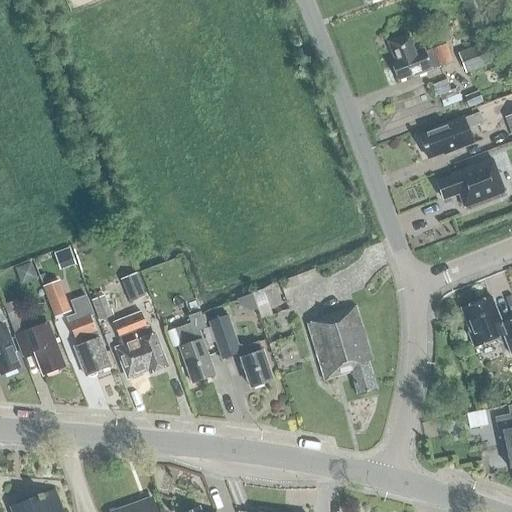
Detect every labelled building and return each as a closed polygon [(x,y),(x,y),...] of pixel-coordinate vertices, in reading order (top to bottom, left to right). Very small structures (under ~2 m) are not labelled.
[(490,21),(481,0),(471,0),(461,4),(470,29),(490,21)] [(389,42),(396,61),(391,63),(397,80),(416,73),(417,75),(431,70),(438,68),(437,67),(451,62),(445,45),(431,50),(433,54),(426,57),(423,50),(415,53),(408,34),(389,42)] [(499,61),(491,41),(459,54),(467,74),(499,61)] [(445,81),(429,87),(433,98),(450,92),(445,81)] [(419,136),(427,159),(443,153),(443,155),(472,144),(466,129),(483,123),(479,113),(462,119),(462,118),(433,129),(434,130),(419,136)] [(503,193),(504,193),(492,159),(490,160),(490,161),(453,175),(452,174),(451,175),(451,177),(436,183),(443,200),(458,194),(463,208),(465,208),(465,207),(503,192),(503,193)] [(123,283),(131,301),(143,296),(136,278),(123,283)] [(70,312),(59,281),(43,287),(54,318),(70,312)] [(75,314),(68,317),(70,323),(68,323),(74,339),(81,336),(84,343),(74,347),(86,377),(90,375),(90,376),(95,375),(94,373),(109,367),(90,315),(92,314),(85,296),(70,301),(75,314)] [(490,296),(460,308),(469,332),(467,333),(473,346),(503,334),(510,354),(511,352),(511,318),(501,322),(490,296)] [(110,315),(103,297),(91,302),(99,320),(110,315)] [(265,298),(254,302),(260,320),(272,316),(265,298)] [(27,329),(16,301),(4,305),(14,334),(27,329)] [(350,373),(357,396),(376,391),(367,362),(371,361),(355,308),(322,319),(322,321),(307,325),(324,381),(350,373)] [(140,312),(127,318),(147,371),(149,370),(150,372),(166,366),(154,334),(149,336),(140,312)] [(179,347),(192,382),(213,375),(201,339),(197,341),(195,333),(206,329),(201,314),(188,318),(190,323),(175,329),(182,346),(179,347)] [(260,342),(241,348),(240,348),(228,315),(209,322),(222,359),(241,353),(243,358),(241,358),(251,387),(255,386),(256,389),(264,386),(263,383),(272,380),(260,342)] [(147,371),(127,318),(113,323),(119,338),(120,337),(123,346),(117,348),(128,378),(147,371)] [(35,351),(44,374),(64,367),(47,323),(15,336),(22,356),(35,351)] [(0,370),(2,376),(19,369),(13,354),(16,353),(11,340),(9,341),(3,326),(0,326),(0,370)] [(509,415),(506,416),(495,418),(498,434),(502,433),(509,470),(511,469),(511,406),(507,407),(509,415)] [(60,511),(54,494),(11,510),(11,511),(60,511)] [(153,511),(149,499),(113,511),(153,511)]
